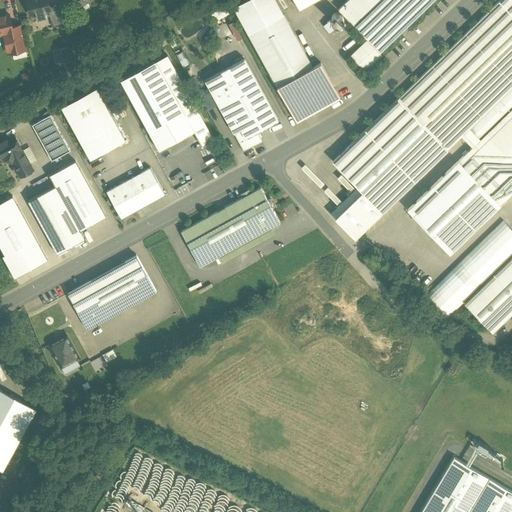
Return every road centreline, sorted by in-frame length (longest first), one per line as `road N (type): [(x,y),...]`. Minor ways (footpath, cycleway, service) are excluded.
road 1 (residential): [(0,306),(266,161)]
road 2 (residential): [(266,161),(349,113),(466,0)]
road 3 (residential): [(266,161),(371,278)]
